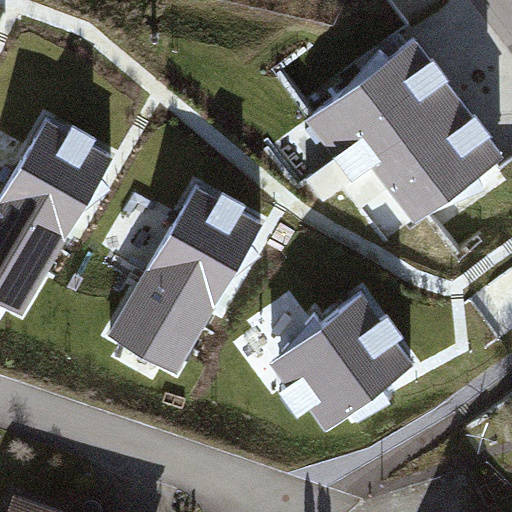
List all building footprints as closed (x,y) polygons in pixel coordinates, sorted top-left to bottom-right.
[(460,97),(416,39),(394,56),(383,45),(349,90),(310,119),(354,178),(375,162),(460,97)] [(504,153),(460,97),(375,162),(417,220),(442,201),(484,183),(480,170),(504,153)] [(63,137),(42,125),(0,200),(0,301),(22,314),(80,213),(104,190),(97,182),(108,162),(85,150),(91,140),(69,128),(63,137)] [(218,199),(197,187),(111,340),(177,376),(234,275),(258,252),(252,244),(263,224),(240,212),(246,202),(223,190),(218,199)] [(381,318),(364,296),(325,324),(318,313),(288,351),(275,360),(291,383),(283,388),(300,413),(312,405),(328,425),(352,407),(358,416),(391,397),(387,388),(384,384),(415,363),(396,338),(405,331),(389,311),(381,318)] [(89,511),(33,495),(28,511),(89,511)]
